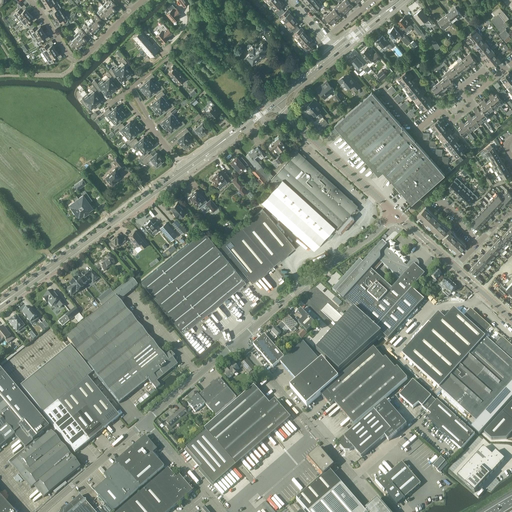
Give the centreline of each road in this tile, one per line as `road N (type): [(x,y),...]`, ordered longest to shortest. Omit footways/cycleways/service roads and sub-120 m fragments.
road 1 (secondary): [(0,304),(182,171)]
road 2 (unclassified): [(238,341),(393,213)]
road 3 (unclassified): [(354,476),(238,341)]
road 4 (residential): [(393,213),(275,99)]
road 5 (unclassified): [(41,511),(145,421)]
road 6 (unclassified): [(145,421),(238,341)]
